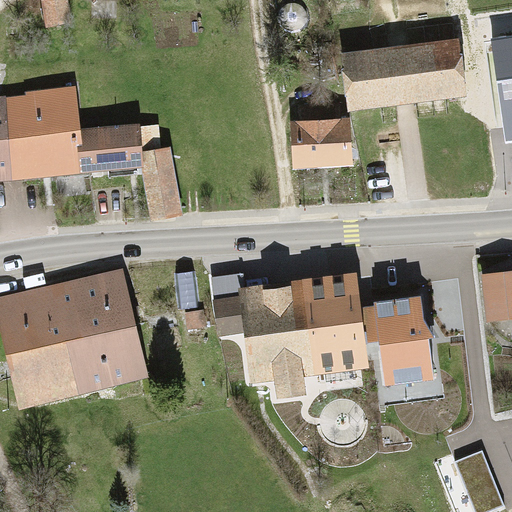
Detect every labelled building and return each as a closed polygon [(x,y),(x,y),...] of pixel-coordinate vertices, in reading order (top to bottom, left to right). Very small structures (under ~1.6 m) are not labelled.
[(454,40),(340,53),(347,108),(461,94),(454,40)] [(511,43),(495,46),(508,138),(511,137),(511,43)] [(76,89),(3,97),(11,180),(74,174),(71,141),(81,140),(80,128),(76,89)] [(3,97),(0,97),(0,181),(11,180),(3,97)] [(347,117),(290,120),(292,168),(349,166),(347,117)] [(133,122),(80,128),(81,140),(71,141),(74,174),(139,167),(144,215),(178,212),(171,146),(136,150),(133,122)] [(511,268),(479,272),(484,314),(511,310),(511,268)] [(118,269),(0,296),(0,341),(15,405),(144,374),(118,269)] [(357,274),(237,288),(248,374),(273,371),(275,388),(302,385),(299,366),(363,358),(360,339),(380,337),(386,381),(430,376),(420,297),(372,303),(373,308),(361,309),(357,274)] [(202,311),(185,313),(188,330),(204,327),(202,311)] [(483,511),(503,504),(481,451),(454,462),(474,511),(483,511)]
